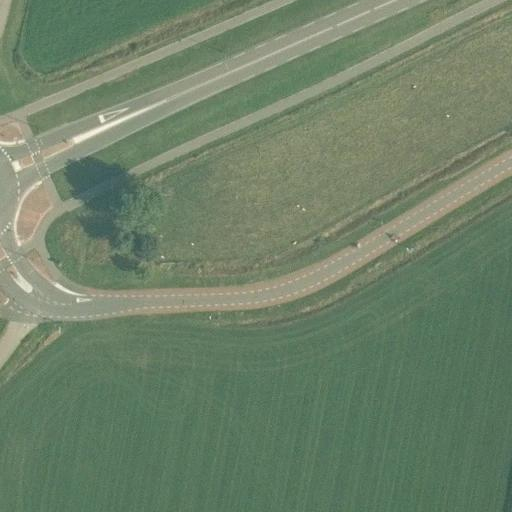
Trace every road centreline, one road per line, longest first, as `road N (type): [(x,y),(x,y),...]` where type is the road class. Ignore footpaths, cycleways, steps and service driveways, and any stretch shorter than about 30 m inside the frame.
road 1 (tertiary): [(41,298),(91,305),(270,294),(320,276),(511,161)]
road 2 (secondary): [(5,173),(395,0)]
